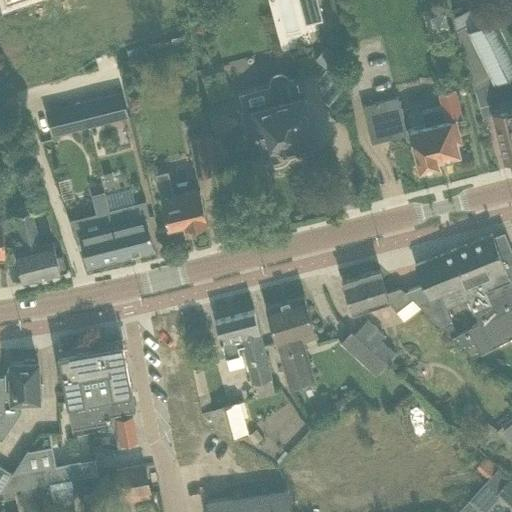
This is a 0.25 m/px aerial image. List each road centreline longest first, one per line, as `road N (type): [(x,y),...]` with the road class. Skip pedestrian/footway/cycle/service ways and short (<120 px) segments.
road 1 (tertiary): [(136,285),(511,191)]
road 2 (unclassified): [(176,511),(136,285)]
road 3 (tertiary): [(0,310),(136,285)]
